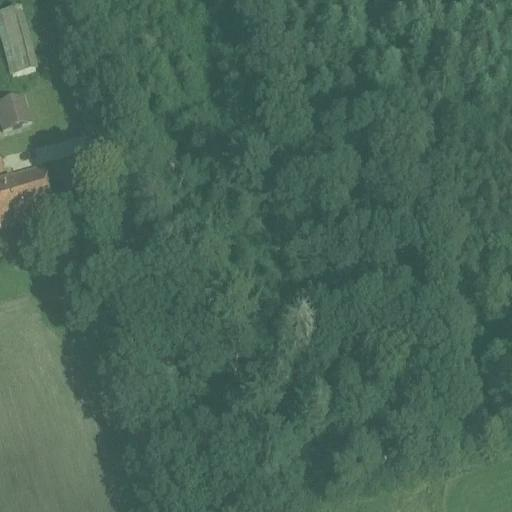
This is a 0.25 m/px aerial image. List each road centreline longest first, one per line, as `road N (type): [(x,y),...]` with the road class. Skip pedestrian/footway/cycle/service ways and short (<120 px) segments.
road 1 (unclassified): [(211,511),(50,0)]
road 2 (track): [(117,209),(0,258)]
